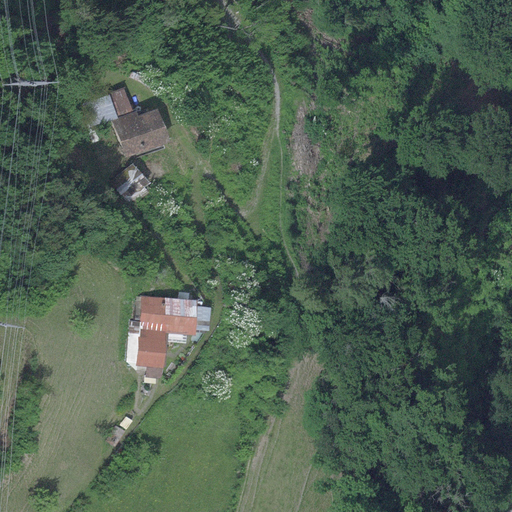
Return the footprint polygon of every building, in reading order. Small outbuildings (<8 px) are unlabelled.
[(107,94),(82,104),(91,128),(110,121),(117,118),(107,94)] [(117,118),(110,121),(124,156),(168,138),(156,108),(137,115),(135,111),(117,118)] [(132,163),(109,183),(130,208),(148,192),(145,188),(150,184),(132,163)] [(197,301),(141,296),(139,321),(143,322),(142,330),(165,332),(194,334),(197,301)] [(142,330),(140,330),(137,366),(146,367),(146,378),(161,379),(165,332),(142,330)]
